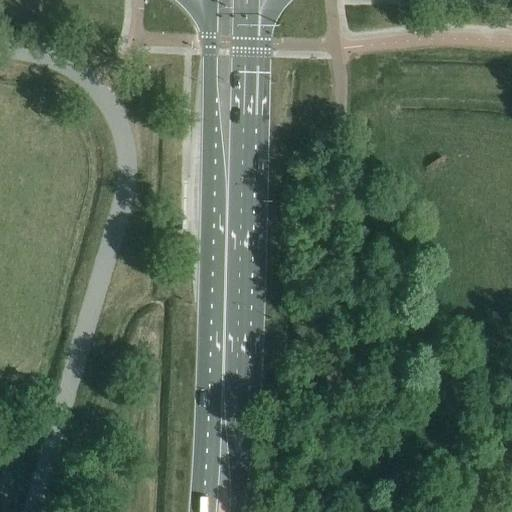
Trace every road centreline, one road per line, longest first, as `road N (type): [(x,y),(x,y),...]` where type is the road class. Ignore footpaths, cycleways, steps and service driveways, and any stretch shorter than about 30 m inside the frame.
road 1 (residential): [(94,88),(127,148),(126,191),(34,511)]
road 2 (secondary): [(225,275),(241,229),(251,0)]
road 3 (secondary): [(209,0),(214,230),(225,275)]
road 4 (secondary): [(225,275),(225,409)]
